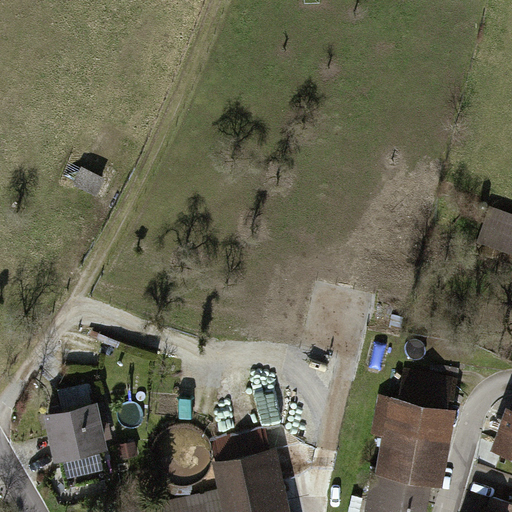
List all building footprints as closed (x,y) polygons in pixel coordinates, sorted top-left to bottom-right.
[(511,213),(498,209),(488,239),(511,246),(511,213)] [(429,378),(405,374),(401,399),(384,396),(378,426),(395,429),(392,443),(385,441),(383,451),(390,452),(388,467),(379,466),(375,489),(383,490),(379,511),(421,511),(428,478),(434,479),(451,382),(457,383),(459,368),(432,363),(429,378)] [(97,405),(50,416),(60,457),(107,446),(97,405)] [(232,488),(157,506),(157,511),(308,511),(291,441),(224,458),(232,488)] [(493,511),(475,511),(472,511),(511,511),(511,501),(498,498),(493,511)]
